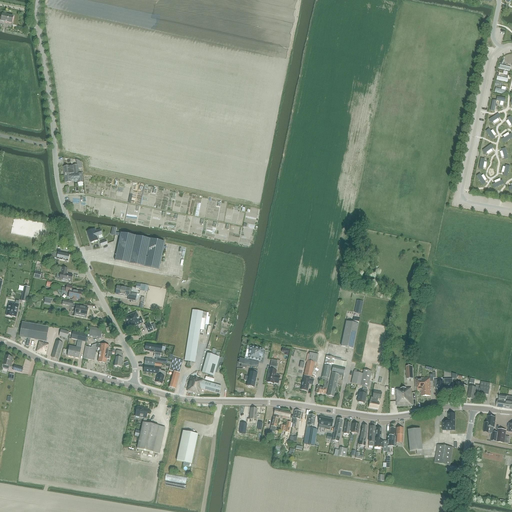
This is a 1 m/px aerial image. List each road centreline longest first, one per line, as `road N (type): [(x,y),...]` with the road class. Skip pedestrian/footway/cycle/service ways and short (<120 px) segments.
road 1 (unclassified): [(133,387),(131,359),(60,197),(38,0)]
road 2 (tertiary): [(473,408),(373,417),(276,402),(194,401),(133,387)]
road 3 (tertiary): [(133,387),(0,341)]
